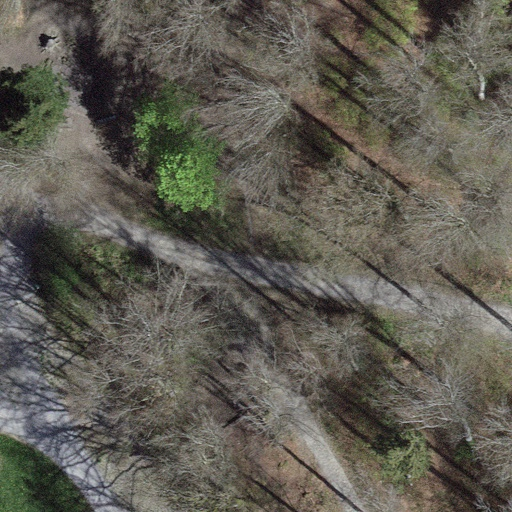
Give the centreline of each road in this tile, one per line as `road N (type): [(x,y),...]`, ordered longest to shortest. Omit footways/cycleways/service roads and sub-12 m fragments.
road 1 (track): [(220,261),(391,303),(511,319)]
road 2 (track): [(355,511),(220,261)]
road 3 (track): [(50,440),(18,337),(29,249)]
road 4 (track): [(220,261),(38,213)]
road 5 (track): [(0,418),(50,440),(92,478),(110,511)]
